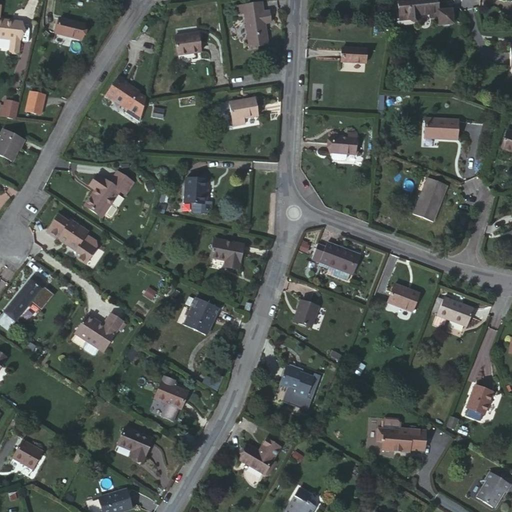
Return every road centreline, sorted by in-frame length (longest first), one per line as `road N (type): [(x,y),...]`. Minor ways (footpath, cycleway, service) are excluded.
road 1 (residential): [(293,213),(217,425),(168,511)]
road 2 (residential): [(144,0),(0,234)]
road 3 (residential): [(291,0),(284,179),(293,213)]
road 4 (residential): [(293,213),(463,268)]
